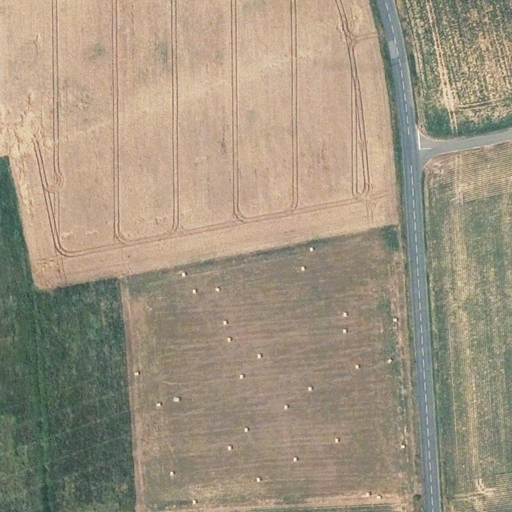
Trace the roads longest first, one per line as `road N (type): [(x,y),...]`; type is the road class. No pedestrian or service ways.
road 1 (tertiary): [(431,511),(411,151)]
road 2 (tertiary): [(411,151),(385,0)]
